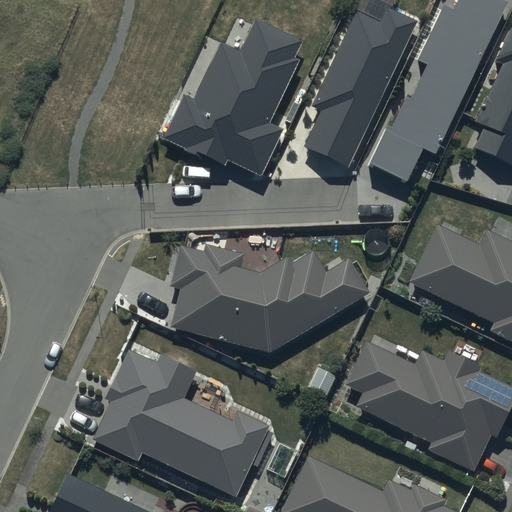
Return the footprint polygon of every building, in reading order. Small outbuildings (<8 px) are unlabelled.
[(509,1),(505,0),(458,0),(453,10),(444,6),(419,59),(428,64),(412,99),(407,97),(392,129),(387,127),(370,164),(408,181),(423,150),(436,156),(509,1)] [(418,21),(387,7),(380,23),(356,12),(312,105),(322,110),(305,147),(349,167),(418,21)] [(302,41),(256,19),(241,52),(221,43),(194,100),(183,95),(163,137),(225,166),(228,160),(262,176),(284,129),(270,123),(299,61),(294,58),(302,41)] [(511,28),(510,28),(495,61),(503,64),(476,122),(486,126),(476,148),(511,164),(511,28)] [(436,227),(408,286),(492,325),(489,332),(511,343),(511,243),(485,231),(478,247),(436,227)] [(180,246),(169,288),(180,291),(170,328),(270,354),(368,294),(348,261),(326,275),(312,253),(291,266),(286,259),(259,275),(240,270),(244,256),(205,246),(203,252),(180,246)] [(366,339),(343,386),(362,395),(356,408),(432,444),(429,450),(472,471),(489,436),(495,439),(511,403),(511,389),(478,373),(480,368),(446,351),(442,359),(419,348),(413,362),(366,339)] [(156,362),(128,349),(105,399),(110,402),(93,440),(138,461),(142,453),(237,497),(270,425),(238,410),(232,422),(184,399),(196,372),(160,355),(156,362)] [(307,455),(279,511),(451,511),(443,508),(445,502),(414,487),(410,494),(386,482),(382,491),(307,455)] [(146,511),(66,475),(48,511),(146,511)]
